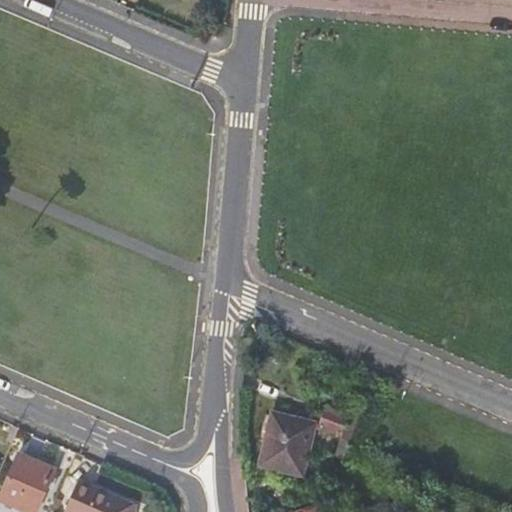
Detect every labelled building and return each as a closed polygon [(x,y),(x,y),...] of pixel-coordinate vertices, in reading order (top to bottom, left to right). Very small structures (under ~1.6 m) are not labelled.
[(337,455),(344,457),(359,420),(327,407),(319,429),(343,439),(337,455)] [(314,424),(272,415),(262,465),(303,474),(314,424)] [(3,441),(11,445),(19,428),(10,425),(3,441)] [(37,511),(56,470),(19,453),(0,497),(0,500),(26,511),(37,511)] [(131,511),(133,503),(73,497),(71,511),(131,511)]
